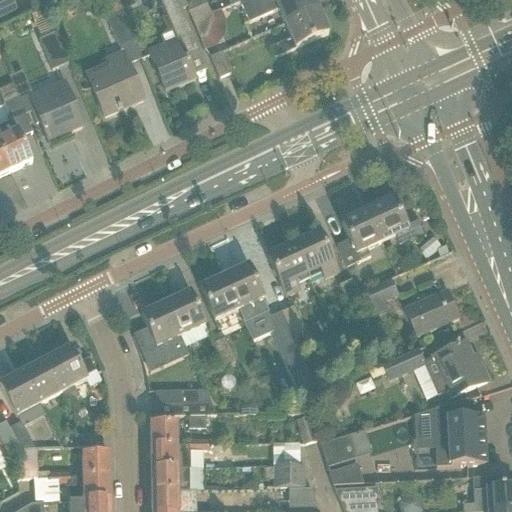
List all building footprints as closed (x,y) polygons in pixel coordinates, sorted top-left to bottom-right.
[(11,0),(0,0),(0,18),(16,10),(11,0)] [(147,54),(165,94),(194,81),(184,57),(196,51),(179,12),(173,0),(167,0),(160,3),(177,41),(147,54)] [(173,0),(179,12),(185,9),(187,9),(185,3),(183,0),(173,0)] [(273,0),(246,0),(239,3),(248,25),(278,12),(284,26),(317,12),(311,0),(277,0),(275,1),(273,0)] [(193,24),(211,16),(207,6),(189,13),(193,24)] [(122,11),(106,18),(119,48),(134,41),(122,11)] [(317,12),(284,26),(290,40),(269,50),(274,61),(296,51),(296,50),(328,36),(317,12)] [(211,16),(193,24),(201,42),(209,39),(215,24),(211,16)] [(50,26),(39,31),(43,41),(55,36),(50,26)] [(68,66),(55,36),(43,41),(39,42),(52,73),(68,66)] [(221,53),(209,59),(219,81),(230,76),(221,53)] [(110,72),(88,81),(105,119),(143,103),(123,55),(106,62),(110,72)] [(29,100),(20,104),(21,108),(25,116),(31,114),(36,126),(40,125),(48,144),(83,129),(64,86),(32,99),(29,100)] [(16,97),(2,103),(8,115),(20,108),(21,108),(20,104),(16,97)] [(17,133),(0,140),(0,154),(9,175),(32,164),(17,133)] [(0,179),(9,175),(0,154),(0,179)] [(366,214),(380,245),(394,238),(398,247),(420,236),(411,216),(400,221),(392,203),(366,214)] [(380,245),(366,214),(341,226),(349,243),(336,249),(346,271),(370,260),(366,252),(380,245)] [(293,248),(306,277),(319,271),(324,281),(336,275),(318,236),(293,248)] [(306,277),(293,248),(267,260),(285,299),(298,293),(293,283),(306,277)] [(247,268),(223,279),(238,313),(244,325),(268,314),(262,302),(247,268)] [(223,279),(199,291),(214,324),(238,313),(223,279)] [(363,307),(351,282),(339,288),(350,313),(363,307)] [(397,298),(389,282),(360,295),(372,320),(387,313),(383,304),(397,298)] [(189,295),(165,306),(180,340),(204,329),(189,295)] [(458,321),(446,295),(403,314),(415,341),(458,321)] [(147,333),(134,339),(145,362),(158,356),(162,365),(186,354),(184,349),(180,340),(165,306),(140,317),(147,331),(147,333)] [(293,309),(280,315),(292,340),(305,334),(293,309)] [(292,340),(280,315),(269,320),(287,358),(298,353),(292,340)] [(212,346),(223,371),(235,365),(224,341),(212,346)] [(432,359),(432,361),(422,365),(437,398),(447,394),(450,400),(486,384),(478,365),(473,367),(464,345),(432,359)] [(68,350),(45,363),(62,395),(68,405),(79,400),(73,389),(86,383),(89,390),(100,384),(88,360),(77,366),(68,350)] [(422,367),(416,353),(382,368),(389,382),(422,367)] [(62,395),(45,363),(22,375),(39,407),(62,395)] [(39,407),(22,375),(0,386),(0,390),(16,420),(39,407)] [(194,395),(182,395),(155,395),(156,408),(194,407),(194,406),(194,395)] [(468,402),(432,413),(435,471),(484,468),(481,420),(469,420),(468,402)] [(326,403),(320,416),(333,421),(338,409),(326,403)] [(194,407),(156,408),(156,420),(188,419),(206,419),(216,419),(210,406),(194,406),(194,407)] [(206,419),(188,419),(188,431),(206,431),(206,419)] [(296,423),(303,448),(316,443),(309,419),(296,423)] [(21,453),(9,431),(5,424),(0,426),(0,441),(6,453),(18,453),(21,453)] [(20,425),(9,431),(21,453),(35,452),(20,425)] [(150,449),(177,449),(176,425),(149,426),(150,449)] [(75,451),(102,451),(102,438),(75,439),(75,451)] [(348,439),(319,447),(326,471),(355,462),(348,439)] [(200,454),(200,444),(189,445),(189,448),(189,454),(200,454)] [(200,444),(200,454),(211,453),(210,444),(200,444)] [(272,471),(304,470),(304,469),(298,469),(298,447),(272,447),(272,471)] [(177,449),(150,449),(150,472),(189,472),(189,454),(189,448),(177,449)] [(21,453),(18,453),(18,482),(33,482),(49,481),(49,487),(57,487),(60,487),(60,476),(49,477),(49,474),(37,474),(36,452),(35,452),(21,453)] [(108,456),(88,457),(80,457),(81,481),(108,480),(108,456)] [(332,489),(333,489),(363,488),(357,468),(328,476),(332,489)] [(304,492),(304,470),(272,471),(272,491),(289,491),(289,492),(304,492)] [(190,495),(189,472),(150,472),(151,495),(190,495)] [(70,476),(60,476),(60,487),(71,487),(70,476)] [(108,480),(81,481),(82,504),(83,504),(83,503),(109,503),(108,480)] [(49,481),(33,482),(34,507),(35,507),(43,506),(58,505),(57,487),(49,487),(49,481)] [(472,504),(473,508),(462,508),(462,511),(511,511),(511,490),(504,491),(504,490),(500,490),(500,491),(472,493),(472,504)] [(341,511),(377,511),(376,491),(335,494),(341,511)] [(304,492),(289,492),(289,511),(317,511),(311,492),(304,492)] [(195,511),(196,494),(190,495),(151,495),(151,511),(195,511)] [(109,511),(109,503),(83,503),(83,504),(82,504),(68,504),(68,511),(109,511)]
